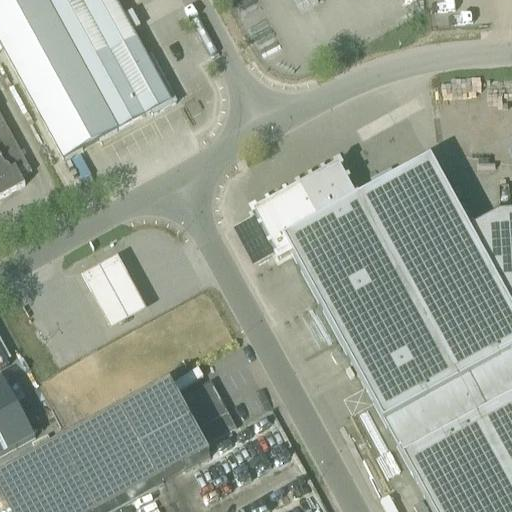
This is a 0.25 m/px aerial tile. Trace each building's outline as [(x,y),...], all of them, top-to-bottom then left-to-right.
[(147,61),(133,35),(113,0),(59,0),(48,6),(45,0),(0,0),(0,46),(64,163),(151,115),(153,119),(176,106),(151,59),(147,61)] [(27,166),(0,117),(0,200),(0,202),(25,188),(16,172),(27,166)] [(291,256),(404,462),(511,403),(511,216),(499,217),(469,234),(431,163),(392,184),(357,203),(284,243),(291,256)] [(284,243),(357,203),(339,169),(253,215),(279,263),(291,256),(284,243)] [(119,253),(84,272),(113,325),(148,307),(119,253)] [(0,381),(0,459),(35,440),(2,381),(0,381)] [(203,451),(236,433),(211,385),(177,404),(167,386),(38,457),(67,511),(95,511),(204,453),(203,451)] [(511,511),(511,403),(404,462),(430,511),(511,511)]
